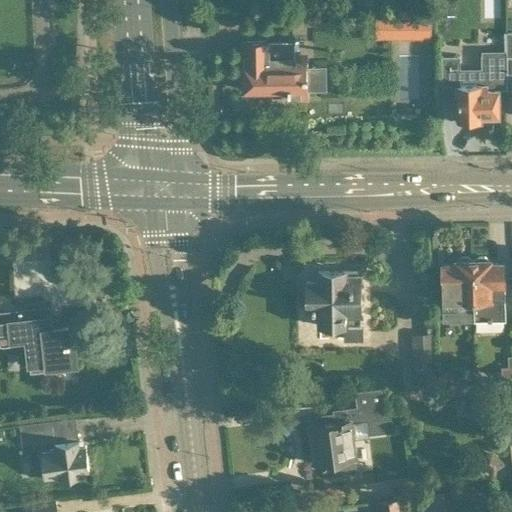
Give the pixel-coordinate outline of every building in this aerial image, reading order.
[(431,17),(377,17),(377,39),(432,38),(431,17)] [(306,58),(294,58),(294,40),(243,41),(244,91),(288,90),(288,92),(307,92),(306,58)] [(459,56),(441,56),(441,85),(459,85),(459,89),(454,89),(454,91),(455,114),(459,114),(460,120),(463,120),(466,123),(473,123),(476,119),(479,119),(479,115),(499,115),(498,88),(507,88),(506,70),(506,68),(506,49),(481,50),(482,68),(459,68),(459,56)] [(456,263),(442,264),(442,285),(443,299),(443,308),(443,321),(474,321),(474,313),(473,259),(470,259),(467,256),(461,256),(458,260),(456,260),(456,263)] [(475,259),(473,259),(474,313),(474,321),(505,320),(504,284),(504,262),(490,263),(490,259),(487,259),(485,256),(478,256),(475,259)] [(298,302),(305,302),(305,311),(318,311),(318,325),(343,324),(343,338),(360,338),(359,269),(318,270),(318,281),(305,281),(305,285),(298,285),(298,302)] [(0,313),(0,345),(27,342),(29,363),(48,361),(48,365),(75,363),(73,344),(69,344),(67,327),(49,329),(47,309),(0,313)] [(433,333),(411,334),(413,385),(415,385),(415,388),(433,387),(433,385),(436,385),(433,333)] [(511,381),(511,355),(507,356),(508,367),(500,367),(500,382),(511,381)] [(439,382),(451,381),(450,364),(438,364),(439,382)] [(489,384),(436,385),(437,403),(440,402),(447,400),(453,399),(461,398),(470,398),(477,398),(481,398),(489,398),(489,384)] [(320,423),(310,424),(315,464),(334,461),(335,469),(355,467),(354,459),(355,458),(350,421),(365,419),(367,434),(395,430),(393,416),(386,417),(382,388),(372,389),(356,391),(358,408),(333,411),(333,413),(319,415),(320,423)] [(89,471),(86,444),(81,445),(56,442),(54,425),(20,430),(23,454),(30,453),(33,476),(45,474),(45,476),(59,474),(59,476),(82,473),(82,471),(89,471)] [(484,469),(491,476),(493,477),(496,477),(497,477),(506,468),(506,466),(506,464),(506,463),(494,451),(490,451),(487,452),(484,454),(479,459),(479,462),(480,465),(484,469)] [(290,511),(319,508),(317,489),(288,491),(290,511)] [(420,494),(401,497),(403,511),(405,511),(422,510),(420,494)] [(403,511),(401,497),(378,500),(379,511),(403,511)] [(57,511),(56,502),(33,505),(33,511),(57,511)]
